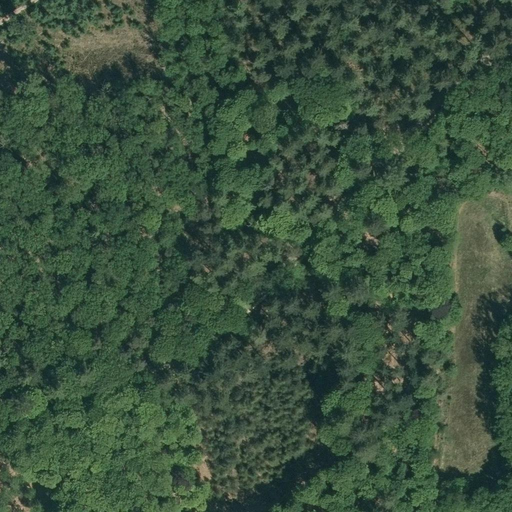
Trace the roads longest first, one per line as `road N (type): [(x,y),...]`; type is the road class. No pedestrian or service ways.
road 1 (track): [(0,417),(147,366),(220,325),(457,80),(511,43)]
road 2 (track): [(158,0),(162,179),(147,366),(181,511)]
road 3 (track): [(375,504),(374,468),(344,418),(404,149),(398,144)]
